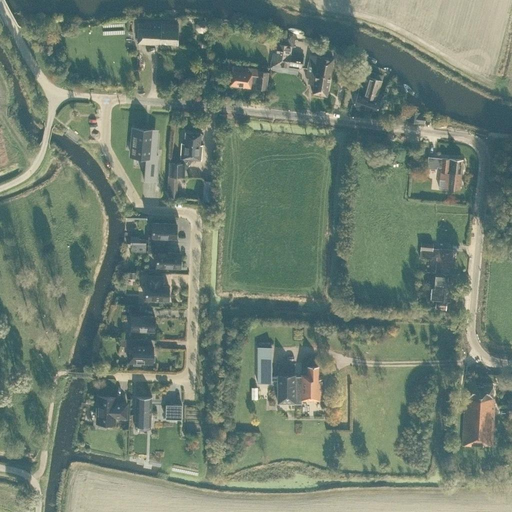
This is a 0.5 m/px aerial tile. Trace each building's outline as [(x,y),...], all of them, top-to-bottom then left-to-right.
[(204,20),(199,20),(195,23),(195,28),(198,32),(202,33),(207,30),(207,24),(204,20)] [(178,45),(178,24),(138,22),(137,43),(178,45)] [(278,36),(265,34),(265,35),(264,34),(260,33),(257,35),(256,39),(258,43),(262,44),(266,41),(266,39),(278,40),(278,37),(278,36)] [(301,68),(303,56),(288,54),(290,45),(273,43),(270,63),(274,64),(301,68)] [(326,96),(333,59),(310,54),(307,69),(306,77),(311,78),(310,83),(314,84),(312,93),(326,96)] [(363,63),(357,61),(354,71),(360,73),(363,63)] [(266,89),(268,72),(259,71),(259,69),(232,66),(230,84),(250,87),(250,83),(256,84),(255,87),(266,89)] [(360,84),(357,94),(365,97),(366,95),(368,96),(370,91),(377,94),(381,80),(373,77),(375,73),(368,71),(367,75),(366,75),(363,85),(360,84)] [(377,94),(370,91),(368,96),(366,95),(365,97),(357,94),(356,97),(353,97),(351,104),(376,113),(377,110),(380,101),(381,97),(376,96),(377,94)] [(418,122),(424,123),(424,116),(418,115),(419,113),(409,112),(408,122),(418,123),(418,122)] [(133,127),(131,156),(146,157),(144,179),(156,180),(158,155),(155,155),(157,136),(152,135),(152,129),(133,127)] [(201,160),(202,145),(199,145),(200,133),(185,132),(184,143),(181,143),(180,158),(201,160)] [(437,166),(441,167),(439,188),(459,190),(462,159),(441,158),(437,158),(438,157),(428,157),(427,168),(436,168),(437,166)] [(184,176),(184,163),(169,163),(169,175),(184,176)] [(204,181),(202,199),(212,200),(212,194),(213,183),(213,181),(212,181),(210,181),(204,181)] [(148,244),(168,245),(168,238),(176,239),(176,223),(152,222),(152,237),(148,236),(148,244)] [(432,256),(437,256),(435,272),(450,273),(452,250),(432,248),(433,243),(421,242),(419,258),(431,259),(432,256)] [(167,252),(168,245),(148,244),(147,252),(156,253),(156,267),(180,268),(180,253),(167,252)] [(446,299),(447,287),(450,287),(451,273),(450,273),(435,272),(431,272),(431,276),(435,276),(434,285),(431,285),(430,301),(430,305),(435,305),(435,308),(445,309),(446,299)] [(163,276),(147,275),(147,285),(145,285),(145,300),(168,300),(169,286),(162,286),(163,276)] [(141,314),(131,314),(130,332),(140,332),(140,331),(154,331),(155,316),(141,316),(141,314)] [(120,346),(129,346),(128,362),(133,362),(133,364),(140,365),(140,362),(152,363),(152,361),(154,361),(154,354),(153,354),(153,346),(135,346),(135,339),(121,338),(120,346)] [(256,346),(256,383),(271,383),(271,380),(277,380),(277,376),(271,376),(271,346),(256,346)] [(301,373),(301,376),(301,401),(320,400),(321,400),(321,379),(318,379),(318,366),(307,366),(307,373),(301,373)] [(277,380),(277,402),(299,402),(301,401),(301,376),(295,376),(295,375),(277,375),(277,376),(277,380)] [(492,444),(494,404),(493,404),(493,400),(492,400),(492,385),(469,384),(468,393),(465,393),(462,444),(483,445),(483,444),(492,444)] [(126,418),(127,404),(115,403),(116,397),(98,396),(97,407),(99,407),(98,420),(115,421),(115,417),(126,418)] [(152,396),(136,396),(135,424),(151,425),(152,396)] [(182,405),(166,404),(165,418),(181,419),(182,405)] [(247,443),(255,441),(252,430),(244,433),(247,443)]
